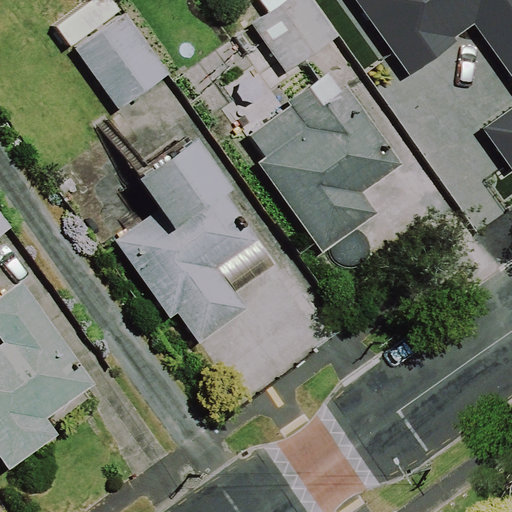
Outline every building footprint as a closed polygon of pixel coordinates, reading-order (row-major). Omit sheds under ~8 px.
[(229,0),(237,11),(249,2),(260,18),(243,30),(278,78),(332,40),(303,0),(229,0)] [(479,27),(459,0),(352,0),(407,77),(387,92),(418,136),(511,69),(511,27),(501,12),(479,27)] [(160,77),(116,18),(66,55),(110,114),(160,77)] [(280,113),(239,142),(255,164),(246,170),(310,260),(367,220),(353,200),(393,173),(337,95),(330,100),(316,81),(277,109),(280,113)] [(249,246),(179,150),(118,194),(139,223),(104,249),(160,325),(167,320),(188,350),(236,315),(208,276),(249,246)] [(84,393),(11,289),(0,297),(0,474),(47,442),(36,426),(84,393)]
